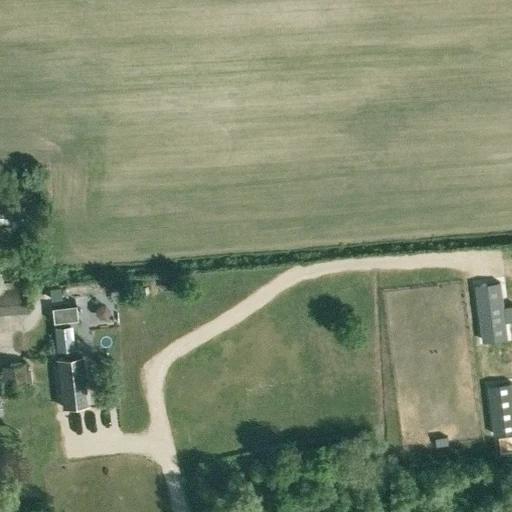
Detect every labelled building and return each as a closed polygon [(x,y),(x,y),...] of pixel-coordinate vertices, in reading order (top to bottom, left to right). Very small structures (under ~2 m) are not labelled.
[(76,306),(52,309),(54,323),(77,320),(76,306)] [(507,338),(506,325),(481,328),(483,341),(507,338)] [(29,391),(25,361),(1,365),(4,394),(29,391)] [(56,365),(62,412),(86,409),(80,361),(56,365)] [(511,432),(511,419),(493,421),(495,435),(511,432)]
